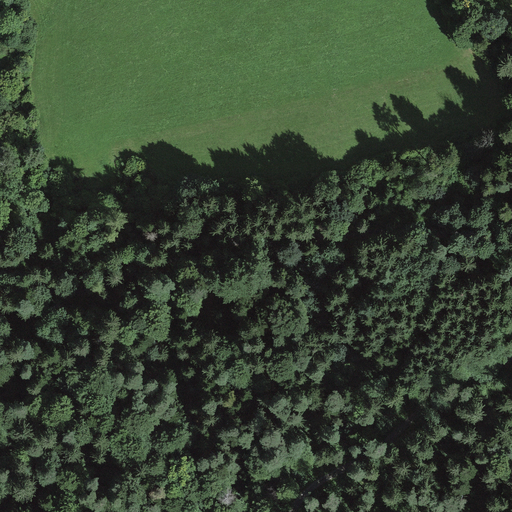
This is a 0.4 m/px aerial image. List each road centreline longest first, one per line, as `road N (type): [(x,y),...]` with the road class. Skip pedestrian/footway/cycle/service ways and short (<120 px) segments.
road 1 (track): [(511,220),(292,243),(228,241),(90,294),(0,268)]
road 2 (track): [(511,357),(456,377),(365,457),(302,499),(296,511)]
road 3 (track): [(446,231),(458,173),(511,127)]
